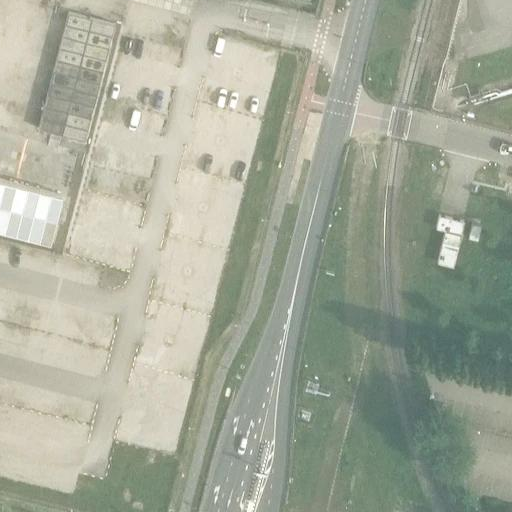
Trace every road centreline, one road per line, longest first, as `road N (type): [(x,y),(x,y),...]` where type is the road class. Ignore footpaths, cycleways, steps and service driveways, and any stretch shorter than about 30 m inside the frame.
road 1 (tertiary): [(299,263),(365,0)]
road 2 (tertiary): [(299,263),(259,369),(220,511)]
road 3 (tertiary): [(267,511),(299,263)]
road 4 (unknown): [(102,128),(119,61),(191,80)]
road 5 (unknown): [(158,211),(97,180),(90,164),(102,128)]
